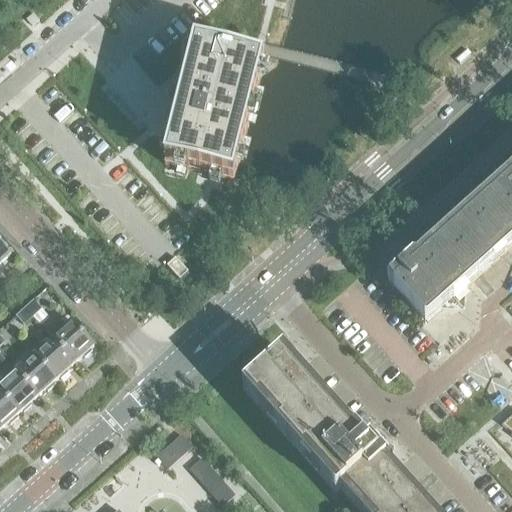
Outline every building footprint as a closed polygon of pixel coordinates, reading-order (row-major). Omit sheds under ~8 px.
[(170,143),(165,166),(178,170),(187,172),(212,178),(221,181),(234,184),(237,173),(237,172),(240,163),(240,161),(242,152),(243,149),(245,140),(249,126),(251,117),(251,116),(255,100),(256,98),(258,90),(261,77),(262,75),(264,67),(264,64),(195,47),(194,49),(192,58),(188,72),(186,81),(185,84),(183,93),(183,95),(177,116),(176,120),(174,130),(173,134),(170,143)] [(511,175),(412,265),(409,262),(404,261),(399,261),(395,262),(391,265),(389,269),(387,274),(388,279),(390,283),(428,325),(511,249),(511,175)] [(0,245),(0,265),(10,257),(0,245)] [(176,260),(167,267),(180,281),(189,273),(176,260)] [(34,302),(25,310),(33,319),(42,311),(34,302)] [(33,319),(25,310),(16,318),(24,326),(33,319)] [(71,323),(52,340),(75,365),(94,348),(71,323)] [(52,340),(33,357),(56,382),(75,365),(52,340)] [(244,391),(332,489),(337,495),(341,491),(359,511),(432,511),(381,454),(389,447),(376,434),(365,444),(285,355),(244,391)] [(33,357),(14,374),(37,399),(56,382),(33,357)] [(14,374),(0,386),(0,395),(18,416),(37,399),(14,374)] [(0,395),(0,432),(18,416),(0,395)] [(511,418),(502,428),(511,435),(511,437),(511,438),(511,418)] [(157,460),(168,471),(169,472),(194,450),(182,437),(157,460)] [(190,472),(223,510),(236,498),(203,460),(190,472)]
